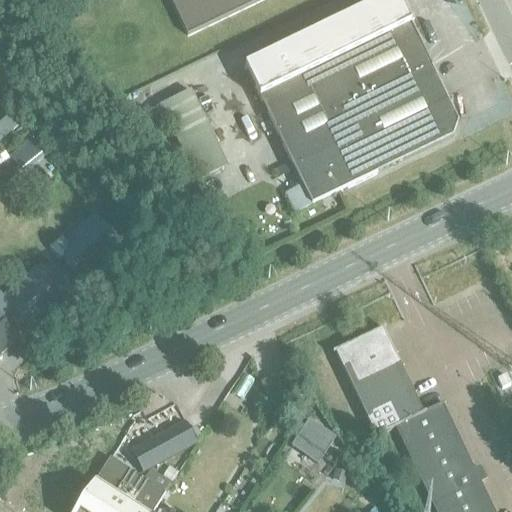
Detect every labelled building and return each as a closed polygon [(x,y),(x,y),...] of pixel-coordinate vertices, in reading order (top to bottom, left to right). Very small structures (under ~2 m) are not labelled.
[(170,0),(186,34),(257,0),(170,0)] [(399,0),(387,0),(248,67),(311,204),(454,136),(458,120),(399,0)] [(158,102),(206,80),(203,72),(155,94),(158,102)] [(199,163),(205,177),(225,168),(193,94),(144,115),(154,136),(170,129),(187,169),(199,163)] [(8,118),(0,124),(0,143),(17,131),(8,118)] [(94,215),(54,249),(79,279),(120,245),(94,215)] [(42,284),(13,310),(27,325),(56,299),(42,284)] [(477,469),(446,403),(426,412),(386,326),(335,350),(375,436),(396,427),(435,511),(496,511),(483,482),(488,479),(482,466),(477,469)] [(285,374),(262,385),(275,414),(298,404),(285,374)] [(184,424),(131,452),(142,474),(195,445),(184,424)] [(312,425),(294,450),(318,466),(335,441),(312,425)] [(110,458),(74,511),(151,511),(164,493),(110,458)] [(53,511),(16,488),(5,505),(16,511),(53,511)]
